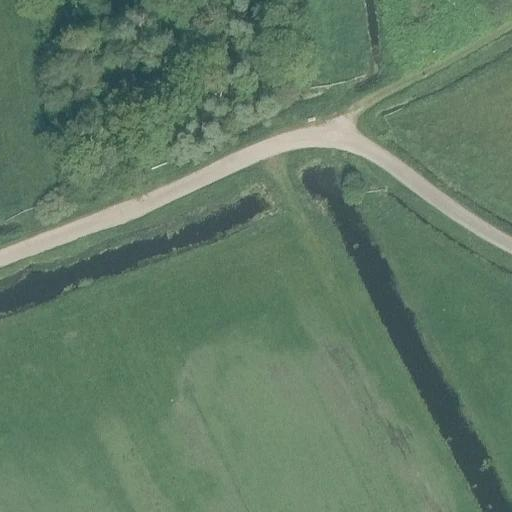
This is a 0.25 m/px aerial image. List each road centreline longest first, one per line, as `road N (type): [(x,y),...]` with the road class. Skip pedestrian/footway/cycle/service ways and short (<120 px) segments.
road 1 (track): [(0,259),(269,148),(318,136),(371,153),(511,247)]
road 2 (track): [(331,138),(372,99),(511,22)]
